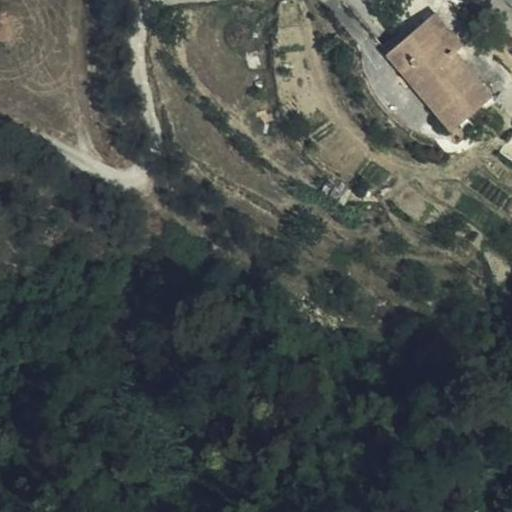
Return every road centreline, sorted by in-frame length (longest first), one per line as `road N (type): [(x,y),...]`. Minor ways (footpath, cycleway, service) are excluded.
road 1 (residential): [(488,0),(511,25),(511,511)]
road 2 (residential): [(0,127),(113,177),(145,174),(154,146),(137,25),(159,0)]
